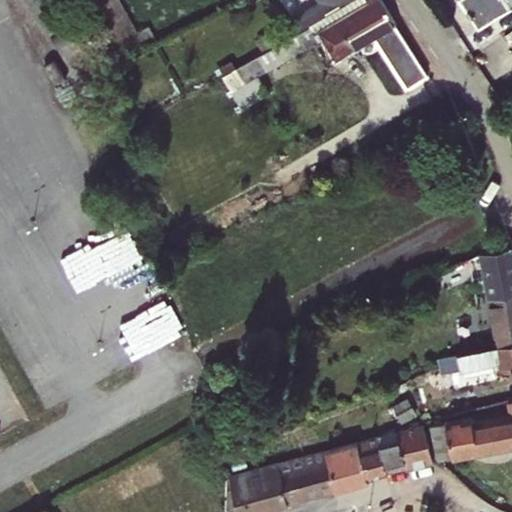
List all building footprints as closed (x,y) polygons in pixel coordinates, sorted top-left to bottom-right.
[(86,0),(114,50),(139,37),(118,0),(86,0)] [(223,76),(240,106),(267,91),(258,76),(317,41),(313,33),(317,30),(335,59),(373,36),(404,87),(425,75),(379,0),(369,0),(352,0),(325,17),(299,32),(223,76)] [(318,0),(319,2),(291,19),(299,32),(325,17),(323,14),(345,0),(318,0)] [(511,0),(461,0),(479,25),(511,4),(511,0)] [(469,257),(479,303),(488,300),(511,294),(511,246),(480,252),(469,257)] [(511,294),(488,300),(496,344),(511,341),(511,294)] [(511,341),(496,344),(457,353),(460,368),(500,360),(502,368),(511,366),(511,341)] [(437,458),(511,438),(511,397),(511,398),(511,400),(511,413),(478,422),(476,414),(429,424),(437,458)] [(357,441),(366,477),(432,459),(423,424),(357,441)] [(367,481),(366,477),(357,441),(325,450),(335,490),(367,481)] [(288,503),(335,490),(325,450),(278,462),(288,503)] [(225,511),(254,511),(288,503),(278,462),(226,475),(225,511)]
